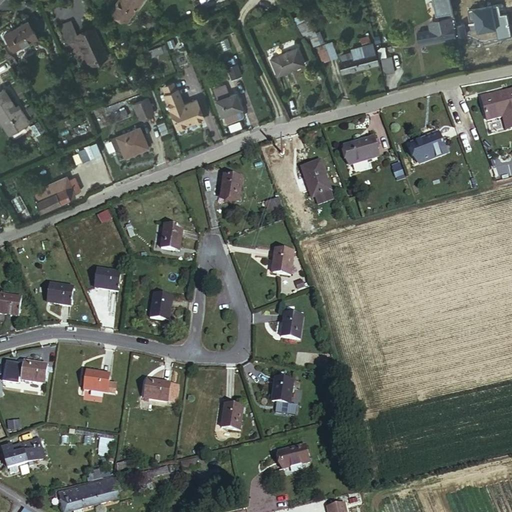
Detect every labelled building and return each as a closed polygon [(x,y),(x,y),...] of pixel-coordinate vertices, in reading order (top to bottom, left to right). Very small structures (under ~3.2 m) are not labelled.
[(121,22),(136,0),(113,0),(105,12),(121,22)] [(432,24),(434,31),(453,27),(454,27),(457,27),(453,6),(451,0),(434,0),(438,16),(440,16),(441,22),(432,24)] [(476,32),(511,25),(509,12),(503,13),(502,8),(483,11),(484,14),(472,16),(476,32)] [(1,35),(12,52),(34,38),(24,21),(1,35)] [(311,46),(324,42),(319,27),(307,31),(311,46)] [(456,37),(454,27),(453,27),(434,31),(418,33),(420,44),(456,37)] [(95,31),(79,38),(91,68),(109,60),(95,31)] [(315,46),(320,62),(337,57),(332,41),(315,46)] [(300,47),(273,57),(278,74),(306,65),(300,47)] [(355,59),(339,63),(340,72),(376,64),(374,54),(366,56),(366,52),(355,54),(355,59)] [(162,53),(145,58),(148,65),(164,60),(162,53)] [(392,58),(381,60),(384,75),(395,73),(392,58)] [(237,63),(227,66),(231,79),(242,75),(237,63)] [(179,125),(204,116),(199,100),(197,101),(197,99),(186,102),(181,87),(167,92),(179,125)] [(238,91),(217,99),(223,115),(245,108),(238,91)] [(0,99),(0,120),(12,139),(29,128),(8,94),(0,99)] [(511,116),(511,94),(496,97),(496,94),(486,96),(491,120),(511,116)] [(149,97),(137,101),(141,115),(153,112),(149,97)] [(139,130),(112,139),(115,150),(120,149),(123,157),(146,150),(139,130)] [(445,153),(437,131),(426,135),(426,138),(411,143),(417,163),(445,153)] [(89,158),(101,154),(96,142),(84,146),(89,158)] [(379,161),(373,143),(363,147),(363,150),(346,155),(351,171),(379,161)] [(393,165),(397,181),(403,179),(399,164),(393,165)] [(333,201),(323,172),(305,178),(314,208),(333,201)] [(221,174),(218,199),(237,203),(240,177),(221,174)] [(67,176),(32,191),(40,210),(75,196),(67,176)] [(284,210),(279,196),(265,202),(270,215),(284,210)] [(101,224),(112,221),(109,211),(98,215),(101,224)] [(182,232),(163,227),(159,252),(179,255),(182,232)] [(293,250),(274,248),(272,272),(291,274),(293,250)] [(97,268),(95,286),(117,289),(119,271),(97,268)] [(72,286),(49,283),(47,296),(50,297),(49,301),(69,304),(72,286)] [(21,297),(0,293),(0,312),(19,315),(21,297)] [(172,304),(152,301),(150,325),(169,327),(172,304)] [(304,311),(287,308),(284,334),(301,336),(304,311)] [(46,366),(23,362),(20,379),(43,383),(46,366)] [(98,374),(75,370),(72,388),(102,394),(104,383),(98,382),(98,374)] [(296,378),(278,376),(275,399),(280,400),(279,410),(298,412),(300,402),(293,402),(296,378)] [(175,384),(143,381),(142,401),(174,404),(175,384)] [(237,408),(220,406),(217,428),(233,430),(237,408)] [(22,415),(10,416),(11,424),(23,423),(22,415)] [(37,439),(0,448),(0,451),(7,476),(17,473),(16,466),(42,459),(37,439)] [(100,440),(100,449),(111,449),(111,439),(100,440)] [(303,445),(276,451),(281,469),(307,462),(303,445)] [(116,478),(56,494),(60,511),(63,511),(116,498),(114,489),(130,484),(128,476),(119,478),(119,479),(117,479),(116,478)]
